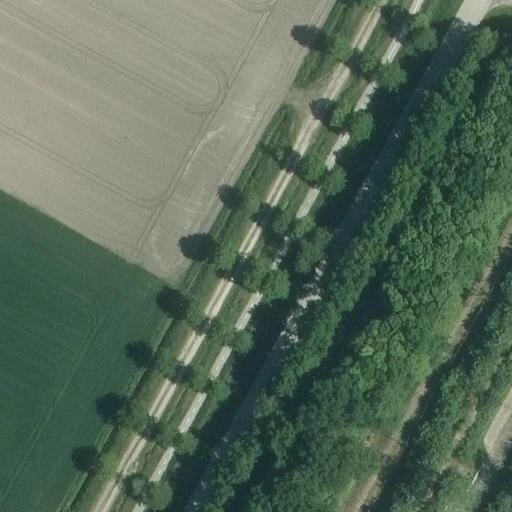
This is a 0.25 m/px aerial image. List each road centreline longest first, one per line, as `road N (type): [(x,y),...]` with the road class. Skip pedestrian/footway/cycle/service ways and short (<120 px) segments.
road 1 (tertiary): [(197,511),(478,0)]
road 2 (track): [(101,511),(379,0)]
